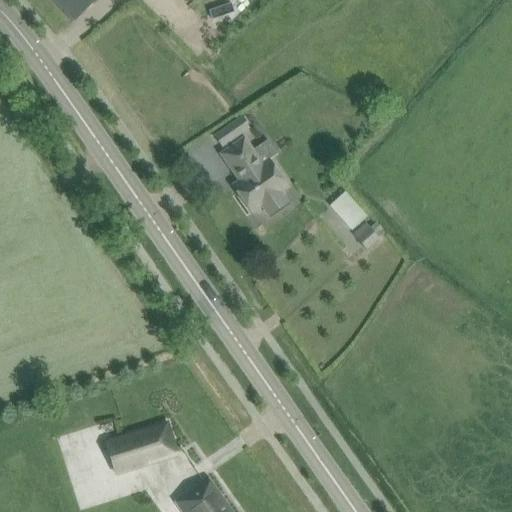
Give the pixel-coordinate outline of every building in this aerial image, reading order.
[(55,0),(75,20),(96,0),(55,0)] [(269,216),(288,203),(281,192),(288,187),(270,160),(278,154),(268,140),(253,151),(245,138),(222,154),(240,181),(234,185),(252,212),(262,206),(269,216)] [(347,224),(353,229),(364,219),(359,213),(361,210),(345,192),(330,207),(347,224)] [(355,240),(366,251),(380,239),(366,223),(353,234),(357,238),(355,240)] [(107,443),(116,473),(147,463),(146,460),(176,450),(168,423),(107,443)] [(231,511),(209,480),(177,503),(183,511),(231,511)]
